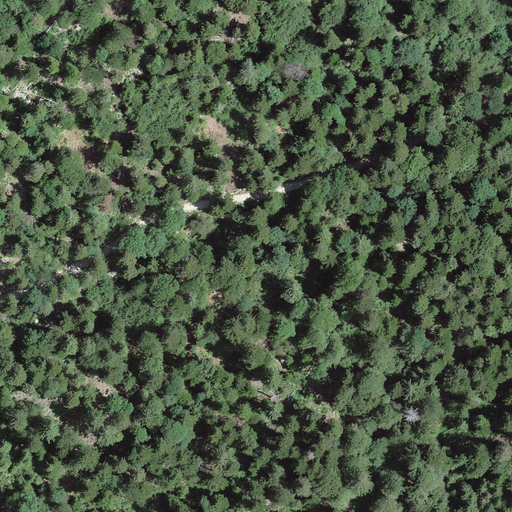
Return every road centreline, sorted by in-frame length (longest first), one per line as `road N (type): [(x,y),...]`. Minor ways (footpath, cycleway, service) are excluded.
road 1 (track): [(0,302),(107,250),(153,215),(284,191),(511,106)]
road 2 (track): [(356,511),(361,483),(389,459),(511,388)]
